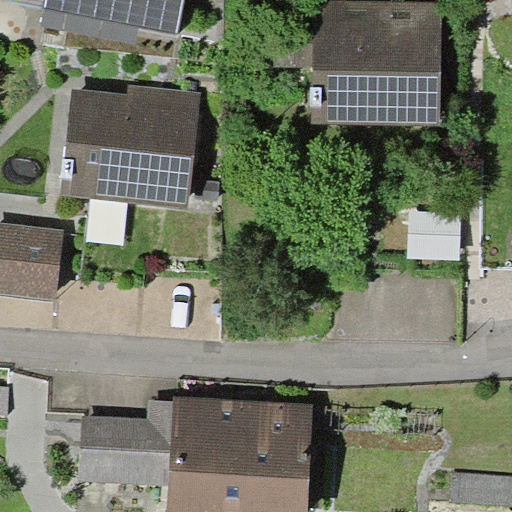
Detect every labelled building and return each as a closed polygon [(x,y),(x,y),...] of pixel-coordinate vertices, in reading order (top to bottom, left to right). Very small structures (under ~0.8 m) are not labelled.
[(45,0),(44,9),(140,28),(178,34),(184,0),(45,0)] [(442,3),(314,2),(313,122),(439,122),(439,70),(441,70),(442,3)] [(136,44),(140,28),(44,9),(41,26),(136,44)] [(128,95),(72,88),(60,194),(189,209),(202,93),(129,85),(128,95)] [(461,260),(462,214),(411,212),(409,258),(461,260)] [(64,230),(0,223),(0,294),(57,301),(64,230)] [(173,400),(149,399),(148,416),(81,412),(78,480),(168,485),(166,511),(306,511),(312,402),(173,395),(173,400)] [(511,475),(453,471),(451,502),(511,506),(511,475)]
